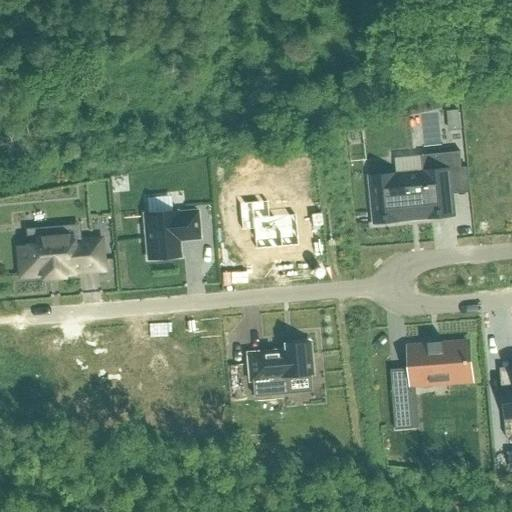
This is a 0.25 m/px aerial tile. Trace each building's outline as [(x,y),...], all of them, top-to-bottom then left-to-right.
[(397,174),(369,177),(374,224),(402,222),(401,218),(427,215),(428,219),(456,217),(451,171),(462,169),(461,152),(422,156),(423,171),(424,175),(398,178),(397,174)] [(511,185),(508,185),(491,186),(493,214),(511,211),(511,185)] [(267,201),(238,203),(241,231),(253,230),(254,251),(256,250),(296,246),(296,247),(298,247),(295,214),(294,214),(293,215),(291,200),(267,202),(267,201)] [(175,212),(144,215),(147,260),(179,257),(178,239),(184,239),(184,240),(199,239),(197,212),(175,214),(175,212)] [(37,247),(19,248),(21,276),(43,274),(43,277),(70,275),(70,271),(101,269),(99,242),(70,244),(69,231),(35,234),(37,247)] [(277,352),(247,354),(250,381),(252,381),(254,397),(287,394),(286,378),(311,376),(309,342),(284,344),(284,350),(277,351),(277,352)] [(429,346),(411,348),(414,385),(432,384),(449,382),(471,381),(472,381),(470,362),(469,362),(468,343),(444,345),(444,342),(442,342),(443,344),(430,345),(430,343),(428,343),(429,346)] [(410,389),(393,391),(396,430),(413,429),(410,389)]
